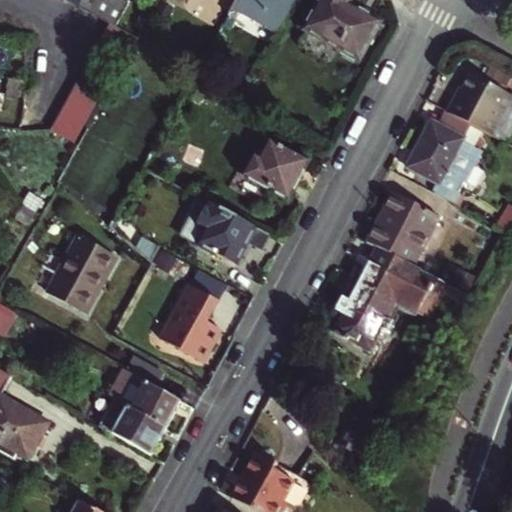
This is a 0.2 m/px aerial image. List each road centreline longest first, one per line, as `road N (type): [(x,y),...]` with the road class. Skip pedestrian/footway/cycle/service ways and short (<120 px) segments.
road 1 (residential): [(447,0),(172,511)]
road 2 (primary): [(511,397),(470,511)]
